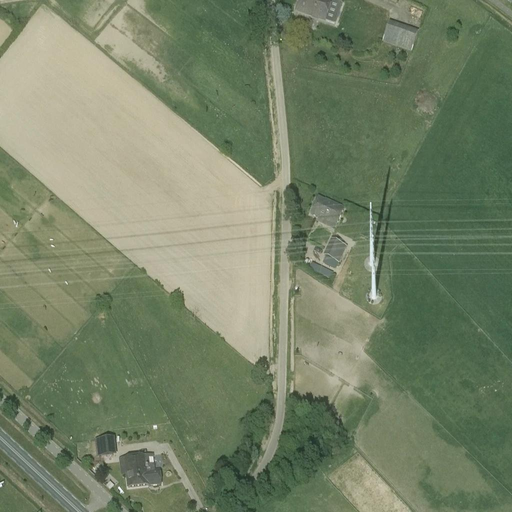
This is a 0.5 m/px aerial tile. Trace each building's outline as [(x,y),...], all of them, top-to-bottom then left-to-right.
[(299,0),(296,12),(312,17),(312,18),(325,22),(332,1),(332,0),(299,0)] [(382,43),(411,53),(418,33),(389,23),(382,43)] [(344,210),(317,198),(309,215),(336,227),(344,210)] [(322,257),(339,265),(346,248),(330,240),(322,257)] [(94,441),(94,442),(87,442),(89,459),(96,459),(116,457),(114,439),(94,441)] [(159,471),(154,472),(153,465),(152,456),(124,460),(127,489),(160,485),(159,471)]
